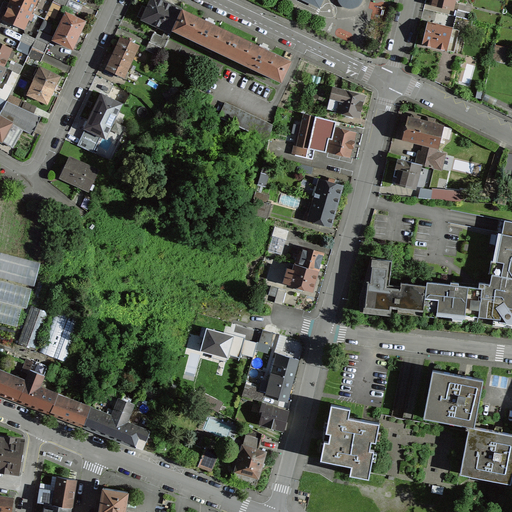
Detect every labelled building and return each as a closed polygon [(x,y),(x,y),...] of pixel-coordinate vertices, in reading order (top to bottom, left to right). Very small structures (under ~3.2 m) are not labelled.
[(11,0),(10,3),(31,12),(36,0),(11,0)] [(138,16),(166,29),(172,32),(173,30),(182,10),(161,0),(151,0),(148,7),(143,5),(138,16)] [(432,0),(431,4),(452,9),(454,0),(432,0)] [(31,12),(10,3),(3,19),(23,28),(28,19),(31,20),(34,14),(31,12)] [(205,21),(182,10),(173,30),(227,55),(236,36),(213,25),(214,23),(206,19),(205,21)] [(463,17),(472,20),(475,20),(477,14),(464,11),(463,17)] [(66,13),(60,26),(78,35),(84,21),(66,13)] [(463,17),(454,15),(452,27),(427,21),(422,43),(456,52),(462,31),(469,33),(472,20),(463,17)] [(78,35),(60,26),(54,39),(72,48),(78,35)] [(39,30),(36,37),(36,38),(48,44),(52,36),(39,30)] [(24,32),(20,41),(32,46),(36,38),(36,37),(24,32)] [(151,40),(165,47),(169,39),(163,36),(154,32),(151,40)] [(260,47),(236,36),(227,55),(282,81),(291,61),(267,50),(268,49),(261,45),(260,47)] [(121,37),(114,53),(131,61),(138,45),(121,37)] [(36,38),(32,46),(45,52),(48,44),(36,38)] [(32,46),(20,41),(17,48),(18,50),(28,55),(32,46)] [(146,49),(161,56),(165,48),(150,41),(146,49)] [(0,42),(0,64),(3,66),(11,48),(0,42)] [(32,46),(28,55),(41,61),(45,52),(32,46)] [(131,61),(114,53),(107,69),(124,77),(131,61)] [(7,68),(13,70),(19,74),(22,67),(10,61),(7,68)] [(40,67),(34,81),(53,89),(59,76),(40,67)] [(13,70),(6,85),(13,87),(19,74),(13,70)] [(53,89),(34,81),(28,94),(47,102),(53,89)] [(0,87),(0,97),(6,101),(10,94),(13,87),(6,85),(4,90),(0,87)] [(327,109),(337,112),(339,104),(336,103),(340,89),(332,88),(327,109)] [(339,104),(337,112),(359,118),(365,96),(340,89),(336,103),(339,104)] [(123,103),(102,93),(89,120),(110,130),(123,103)] [(10,94),(6,101),(19,106),(22,100),(10,94)] [(19,106),(6,101),(2,108),(16,115),(20,107),(19,106)] [(273,126),(225,103),(219,116),(269,141),(273,126)] [(20,107),(16,115),(11,123),(23,129),(33,135),(41,117),(39,115),(20,107)] [(2,108),(2,109),(0,111),(0,116),(11,123),(16,115),(2,108)] [(316,116),(305,114),(297,144),(308,147),(316,116)] [(0,116),(0,139),(13,147),(23,129),(11,123),(0,116)] [(335,128),(336,121),(316,116),(308,147),(314,149),(325,152),(326,151),(329,139),(332,140),(335,128)] [(419,152),(416,165),(420,166),(431,170),(440,171),(444,156),(436,153),(442,128),(434,125),(435,121),(427,118),(426,123),(419,121),(420,118),(412,116),(411,120),(407,119),(405,128),(402,128),(400,139),(424,145),(422,153),(419,152)] [(356,132),(335,128),(332,140),(329,139),(326,151),(350,157),(352,148),(353,148),(354,141),(356,132)] [(80,137),(77,144),(91,150),(94,144),(80,137)] [(308,147),(297,144),(295,154),(312,159),(314,149),(308,147)] [(71,158),(62,177),(88,189),(97,170),(71,158)] [(416,165),(398,160),(393,177),(397,178),(396,185),(414,189),(420,166),(416,165)] [(298,171),(311,174),(313,167),(300,164),(298,171)] [(268,175),(260,173),(258,183),(265,185),(268,175)] [(318,185),(313,199),(337,206),(343,186),(333,183),(328,181),(319,179),(318,185)] [(418,199),(430,199),(431,191),(419,190),(415,190),(414,198),(418,199)] [(431,191),(430,199),(445,201),(455,201),(456,192),(431,190),(431,191)] [(269,196),(255,192),(253,198),(255,199),(267,202),(269,196)] [(498,205),(505,206),(506,196),(499,195),(497,204),(498,205)] [(267,202),(255,199),(251,213),(268,218),(272,204),(267,202)] [(337,206),(313,199),(310,213),(308,219),(308,220),(331,226),(337,206)] [(426,286),(424,311),(437,312),(437,316),(464,319),(465,315),(499,319),(499,322),(511,322),(511,222),(500,220),(497,233),(492,261),(496,262),(493,275),(488,274),(486,284),(479,283),(478,288),(461,286),(462,284),(450,283),(450,285),(427,283),(426,286)] [(275,227),(272,235),(286,240),(289,231),(275,227)] [(286,240),(272,235),(268,249),(282,253),(286,240)] [(297,255),(295,264),(318,271),(323,253),(304,247),(301,256),(297,255)] [(423,317),(426,286),(401,284),(401,288),(388,286),(392,261),(372,259),(370,283),(367,283),(364,313),(390,316),(392,309),(398,310),(397,313),(423,317)] [(318,271),(295,264),(293,269),(289,283),(289,284),(312,291),(318,271)] [(289,283),(293,269),(288,267),(284,282),(289,283)] [(278,288),(274,302),(282,304),(286,290),(278,288)] [(73,300),(58,295),(38,352),(67,361),(83,315),(69,310),(73,300)] [(16,343),(35,351),(49,312),(30,305),(16,343)] [(221,331),(204,326),(201,335),(206,337),(203,348),(214,352),(212,356),(227,360),(229,353),(240,356),(241,352),(254,356),(258,341),(246,338),(246,336),(235,333),(234,335),(225,332),(225,333),(221,332),(221,331)] [(275,334),(262,330),(258,344),(271,347),(275,334)] [(272,371),(293,377),(298,359),(277,353),(272,371)] [(30,369),(33,361),(26,359),(22,371),(28,373),(30,369)] [(67,372),(52,366),(48,376),(62,382),(65,376),(67,372)] [(22,378),(0,369),(0,392),(17,399),(26,380),(22,378)] [(44,374),(30,369),(28,373),(28,375),(26,380),(39,386),(44,374)] [(424,417),(466,425),(474,427),(484,380),(434,369),(424,417)] [(287,400),(293,377),(272,371),(266,394),(287,400)] [(57,393),(39,386),(26,380),(17,399),(51,412),(59,393),(58,393),(57,393)] [(58,393),(59,393),(61,395),(63,390),(70,393),(72,389),(62,385),(58,393)] [(262,391),(245,388),(243,396),(253,399),(262,401),(263,396),(262,391)] [(237,394),(229,392),(225,406),(249,413),(253,399),(243,396),(237,394)] [(59,393),(51,412),(84,425),(91,407),(91,406),(61,395),(59,393)] [(207,395),(202,403),(217,411),(222,402),(207,395)] [(283,429),(288,411),(266,405),(266,402),(263,401),(260,411),(263,412),(260,423),(283,429)] [(509,483),(511,469),(511,434),(474,427),(466,425),(465,429),(468,429),(468,431),(380,414),(379,423),(348,416),(350,407),(332,403),(320,458),(351,464),(349,473),(367,477),(369,472),(455,490),(459,474),(509,483)] [(91,407),(84,425),(107,434),(113,415),(91,407)] [(150,430),(113,415),(107,434),(142,448),(146,440),(150,430)] [(176,440),(150,430),(146,440),(143,448),(170,459),(176,440)] [(23,439),(0,434),(0,469),(17,472),(20,456),(23,439)] [(243,444),(258,449),(261,440),(246,436),(243,444)] [(203,451),(176,440),(170,459),(196,469),(198,464),(204,451),(203,451)] [(265,451),(258,449),(243,444),(239,460),(235,458),(234,465),(237,466),(236,470),(258,476),(265,451)] [(205,446),(203,451),(204,451),(198,464),(211,469),(219,451),(205,446)] [(255,485),(258,476),(236,470),(233,479),(255,485)] [(53,503),(71,506),(72,499),(75,479),(57,477),(55,489),(55,493),(53,503)] [(100,511),(123,511),(127,491),(103,487),(100,506),(99,511),(101,511),(100,511)] [(39,490),(37,500),(53,503),(55,493),(47,492),(39,490)] [(0,495),(0,511),(10,511),(13,498),(0,495)] [(53,503),(37,500),(35,511),(69,511),(71,506),(53,503)]
